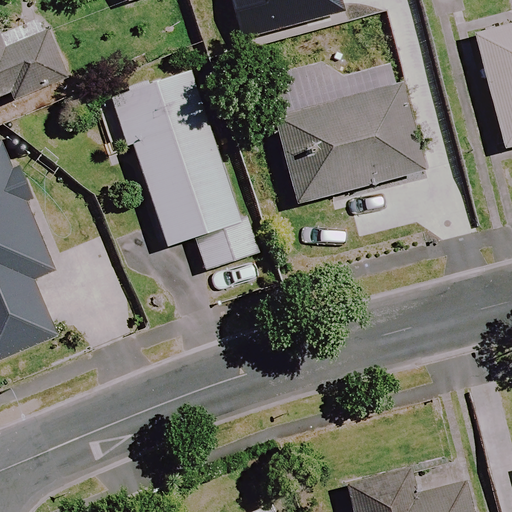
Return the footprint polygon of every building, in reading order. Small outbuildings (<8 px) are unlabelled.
[(368,0),(301,0),(304,14),(368,0)] [(0,37),(0,102),(54,85),(35,26),(0,37)] [(511,28),(463,42),(494,154),(511,149),(511,28)] [(127,149),(160,251),(182,244),(193,278),(244,262),(182,72),(102,99),(119,151),(127,149)] [(416,177),(392,89),(270,122),(293,210),(416,177)] [(22,239),(0,182),(0,293),(12,289),(17,303),(54,289),(67,323),(117,304),(83,216),(22,239)] [(403,498),(397,474),(338,488),(343,511),(458,511),(452,486),(403,498)]
